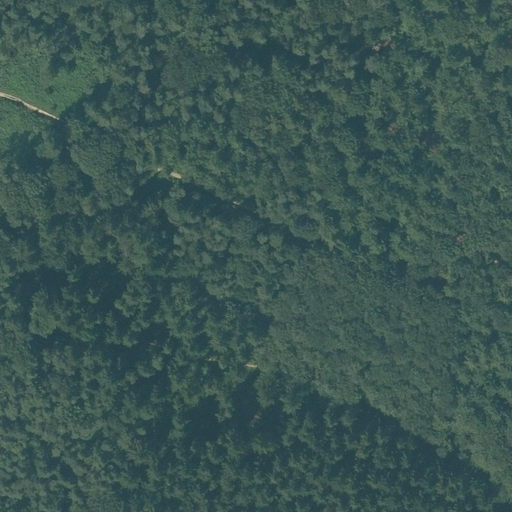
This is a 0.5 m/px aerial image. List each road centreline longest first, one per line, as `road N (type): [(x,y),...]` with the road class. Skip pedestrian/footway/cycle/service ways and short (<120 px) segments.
road 1 (track): [(153,137),(140,163),(73,200),(56,219),(52,260),(79,292),(258,342)]
road 2 (track): [(258,342),(342,368),(429,415),(511,479)]
road 3 (track): [(398,0),(315,196)]
road 4 (track): [(315,196),(258,342)]
road 5 (track): [(125,125),(0,70)]
